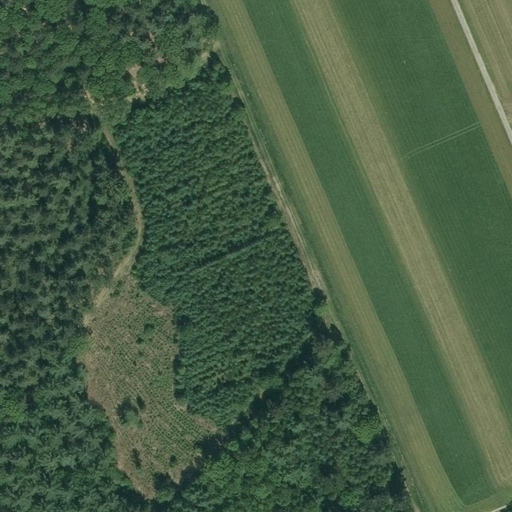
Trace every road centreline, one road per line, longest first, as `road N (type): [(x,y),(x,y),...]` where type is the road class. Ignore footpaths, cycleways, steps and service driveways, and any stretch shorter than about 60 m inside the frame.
road 1 (track): [(507,511),(511,138),(453,0)]
road 2 (track): [(418,511),(220,53)]
road 3 (track): [(0,442),(134,251),(140,225),(110,114)]
road 4 (track): [(331,316),(198,473),(149,511)]
road 5 (track): [(0,127),(110,114),(220,53)]
